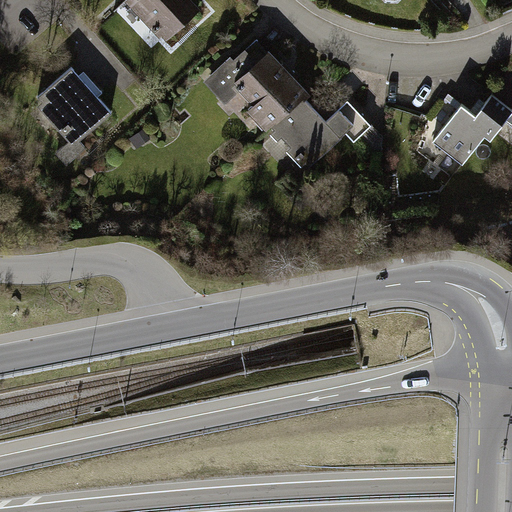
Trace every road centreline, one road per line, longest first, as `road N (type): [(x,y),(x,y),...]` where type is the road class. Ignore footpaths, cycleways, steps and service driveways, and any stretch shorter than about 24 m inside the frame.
road 1 (trunk): [(504,382),(420,379),(0,466)]
road 2 (trunk): [(511,485),(343,488),(53,511)]
road 3 (tertiary): [(504,382),(494,315),(477,292),(453,281),(371,288),(165,327)]
road 4 (residential): [(511,43),(404,61),(329,43),(269,0)]
road 5 (residential): [(165,327),(141,268),(118,261),(0,270)]
road 6 (tertiary): [(165,327),(0,360)]
road 7 (secondary): [(500,511),(504,382)]
